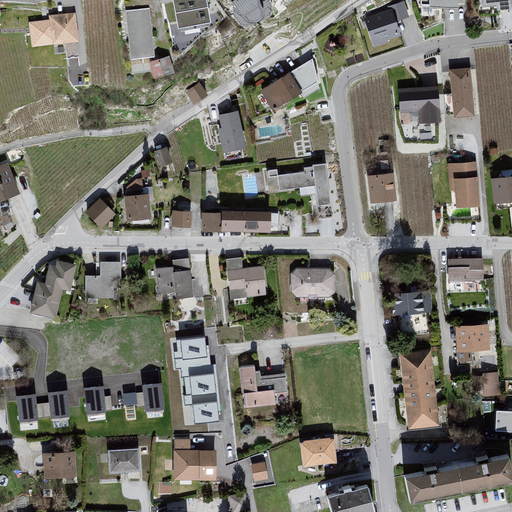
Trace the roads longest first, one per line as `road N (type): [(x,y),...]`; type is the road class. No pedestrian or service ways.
road 1 (residential): [(360,0),(167,127),(72,215),(70,242)]
road 2 (residential): [(70,242),(354,245)]
road 3 (residential): [(387,511),(354,245)]
road 4 (residential): [(511,35),(441,43),(343,82)]
road 5 (unknown): [(469,72),(494,242)]
road 6 (residential): [(354,245),(343,82)]
road 7 (residential): [(354,245),(511,242)]
